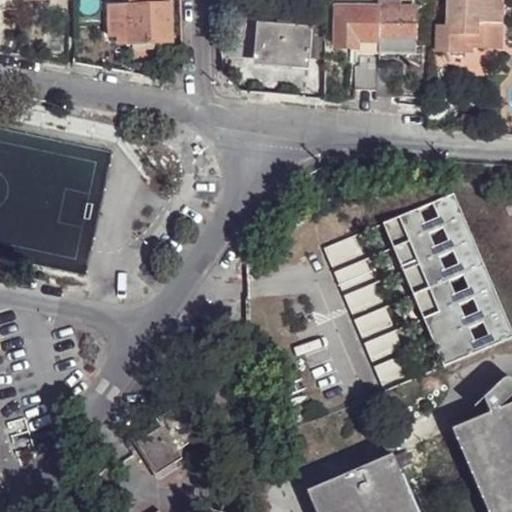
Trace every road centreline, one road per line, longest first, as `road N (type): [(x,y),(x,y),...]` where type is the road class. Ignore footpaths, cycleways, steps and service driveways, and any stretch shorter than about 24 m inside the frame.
road 1 (residential): [(147,331),(293,125)]
road 2 (unknown): [(192,271),(314,282),(366,388)]
road 3 (residential): [(293,125),(511,144)]
road 4 (residential): [(29,511),(147,331)]
road 5 (residential): [(0,73),(200,102)]
road 6 (residential): [(0,304),(147,331)]
